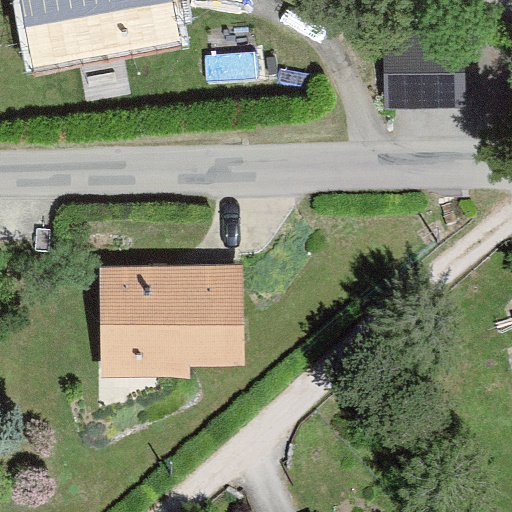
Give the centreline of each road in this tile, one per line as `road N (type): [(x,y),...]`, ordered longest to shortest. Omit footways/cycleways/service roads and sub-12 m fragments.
road 1 (unclassified): [(0,172),(511,163)]
road 2 (residential): [(165,511),(392,308),(511,220)]
